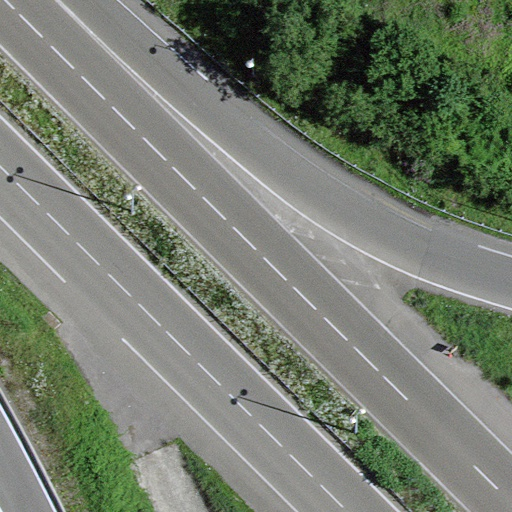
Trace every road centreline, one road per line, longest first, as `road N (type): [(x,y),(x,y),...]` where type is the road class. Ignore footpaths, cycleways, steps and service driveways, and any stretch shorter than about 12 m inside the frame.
road 1 (motorway): [(511,483),(33,0)]
road 2 (motorway): [(511,283),(392,233),(288,175),(84,0)]
road 3 (motorway): [(0,165),(346,511)]
